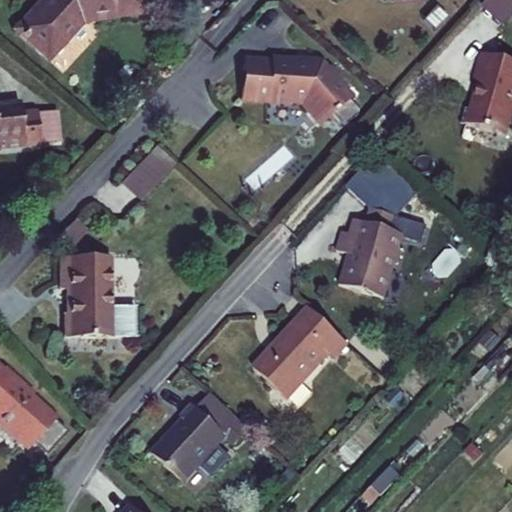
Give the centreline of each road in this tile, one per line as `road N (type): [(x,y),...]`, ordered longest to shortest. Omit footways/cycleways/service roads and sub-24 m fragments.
road 1 (residential): [(56,511),(277,258)]
road 2 (residential): [(188,63),(0,284)]
